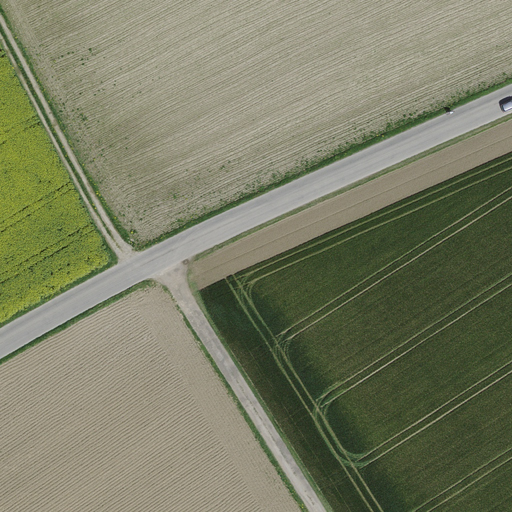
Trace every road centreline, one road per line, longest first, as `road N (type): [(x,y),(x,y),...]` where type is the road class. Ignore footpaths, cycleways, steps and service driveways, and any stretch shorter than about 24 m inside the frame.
road 1 (unclassified): [(0,343),(160,257),(511,101)]
road 2 (track): [(160,257),(316,511)]
road 3 (track): [(0,31),(105,227),(137,268)]
